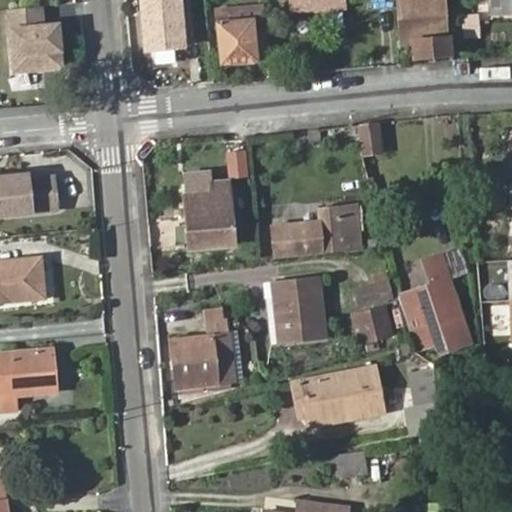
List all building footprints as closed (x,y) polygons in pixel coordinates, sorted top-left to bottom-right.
[(136,0),(139,36),(142,36),(143,48),(179,44),(175,0),(136,0)] [(286,0),(288,12),(343,8),(342,0),(286,0)] [(393,0),(396,29),(406,28),(408,38),(429,36),(428,26),(438,25),(435,0),(393,0)] [(511,0),(486,0),(487,15),(511,13),(511,0)] [(42,6),(4,9),(10,75),(64,70),(60,21),(44,23),(42,6)] [(221,9),(225,61),(258,57),(255,18),(237,19),(236,8),(221,9)] [(463,18),(465,35),(480,33),(479,17),(463,18)] [(375,121),(356,123),(357,132),(358,150),(378,148),(375,121)] [(357,132),(356,123),(345,124),(347,134),(357,132)] [(241,153),(230,154),(231,175),(243,174),(241,153)] [(0,215),(56,210),(54,177),(27,179),(27,174),(0,176),(0,215)] [(181,195),(185,245),(233,241),(227,180),(207,182),(207,192),(181,195)] [(271,230),(274,258),(337,251),(335,226),(342,225),(341,210),(301,213),(301,227),(271,230)] [(0,300),(6,300),(7,297),(38,293),(35,255),(0,258),(0,300)] [(404,304),(405,326),(399,327),(400,345),(423,343),(423,354),(460,351),(450,260),(432,261),(434,285),(399,288),(400,305),(404,304)] [(275,281),(284,343),(328,337),(319,276),(318,274),(275,281)] [(350,285),(356,307),(393,298),(387,276),(350,285)] [(387,303),(352,310),(359,343),(394,336),(387,303)] [(221,307),(202,309),(204,319),(223,317),(221,307)] [(170,338),(174,386),(230,381),(227,335),(223,317),(204,319),(206,336),(170,338)] [(0,351),(0,411),(15,410),(14,395),(49,391),(46,366),(54,366),(52,347),(0,351)] [(49,391),(56,391),(54,366),(46,366),(49,391)] [(299,383),(305,416),(306,428),(382,413),(373,368),(299,383)] [(438,433),(432,370),(407,374),(413,407),(403,409),(407,438),(438,433)] [(297,418),(305,416),(299,383),(291,384),(297,418)] [(355,456),(359,479),(378,476),(374,452),(355,456)] [(0,511),(11,511),(7,480),(0,480),(0,511)] [(420,501),(420,511),(439,511),(439,500),(420,501)] [(346,511),(347,507),(306,501),(305,511),(300,511),(297,511),(296,511),(275,511),(264,511),(263,511),(346,511)] [(298,501),(297,511),(300,511),(305,511),(306,501),(298,501)]
